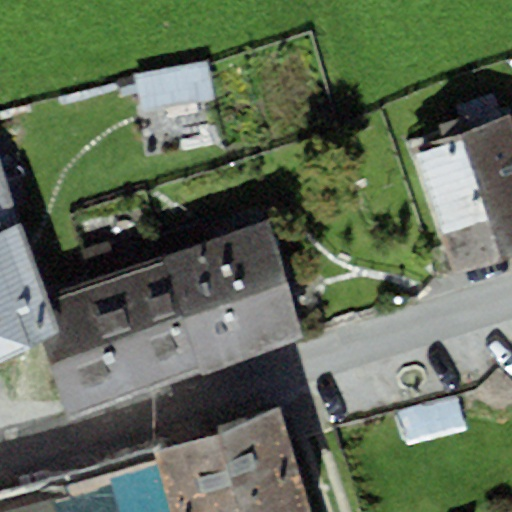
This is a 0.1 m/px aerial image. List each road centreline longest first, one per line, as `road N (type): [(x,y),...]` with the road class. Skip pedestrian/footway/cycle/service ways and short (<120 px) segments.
road 1 (residential): [(0,462),(511,288)]
road 2 (track): [(288,368),(333,511)]
